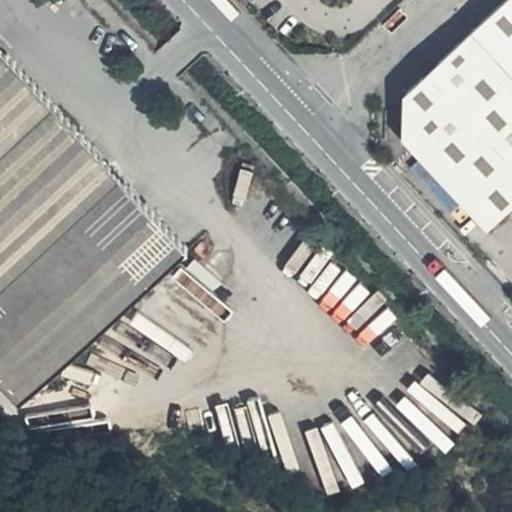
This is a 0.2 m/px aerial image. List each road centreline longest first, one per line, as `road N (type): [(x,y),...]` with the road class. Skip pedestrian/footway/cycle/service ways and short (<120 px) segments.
road 1 (unclassified): [(303,127),(511,354)]
road 2 (unclassified): [(303,127),(441,0)]
road 3 (unclassified): [(183,0),(303,127)]
